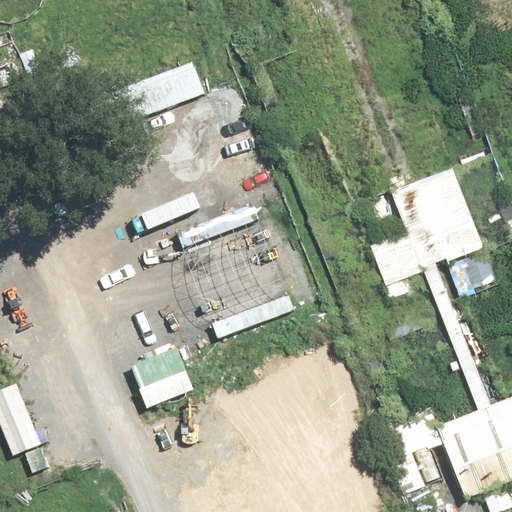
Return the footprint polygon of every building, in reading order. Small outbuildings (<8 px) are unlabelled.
[(37,50),(19,57),(27,77),(30,85),(48,78),(37,50)] [(216,115),(196,66),(144,88),(164,137),(216,115)] [(411,281),(487,251),(455,169),(392,194),(408,235),(371,249),(393,306),(417,297),(411,281)] [(490,258),(449,273),(459,304),(501,289),(490,258)] [(426,317),(387,332),(393,347),(432,331),(426,317)] [(276,349),(268,331),(246,341),(253,359),(276,349)] [(26,395),(23,387),(0,395),(0,419),(14,459),(44,449),(39,434),(75,422),(61,383),(26,395)] [(449,445),(472,501),(485,495),(492,511),(505,511),(511,509),(511,493),(508,485),(511,483),(511,402),(442,432),(431,408),(413,416),(416,422),(379,437),(405,500),(443,484),(430,453),(449,445)] [(422,511),(442,511),(437,499),(420,506),(422,511)]
